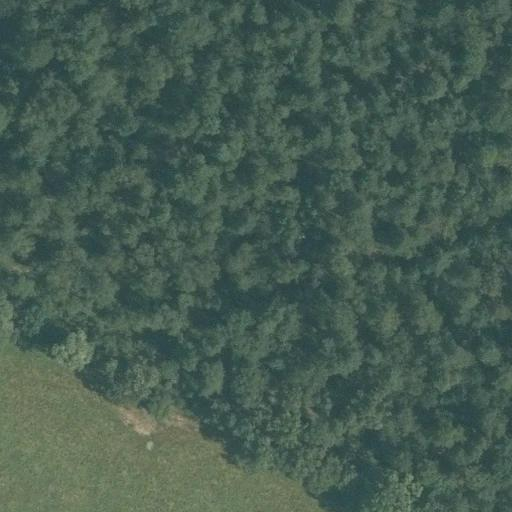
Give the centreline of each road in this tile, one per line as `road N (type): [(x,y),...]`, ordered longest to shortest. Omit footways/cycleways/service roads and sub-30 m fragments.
road 1 (track): [(0,262),(225,383),(312,418),(446,501),(465,508),(511,502)]
road 2 (track): [(136,333),(422,245),(511,205)]
road 3 (track): [(0,121),(86,0)]
